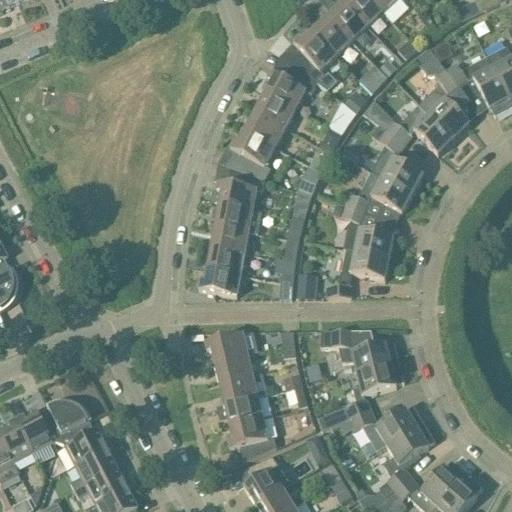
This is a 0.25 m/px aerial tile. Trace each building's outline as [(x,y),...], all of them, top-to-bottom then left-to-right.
[(0,0),(0,14),(18,7),(15,0),(0,0)] [(368,31),(384,17),(367,0),(352,0),(345,7),(368,31)] [(367,0),(384,17),(400,1),(404,6),(411,0),(367,0)] [(501,8),(498,0),(486,0),(476,5),(482,18),(501,8)] [(511,0),(498,0),(501,8),(511,4),(511,0)] [(352,46),(368,31),(345,7),(329,22),(352,46)] [(472,22),(466,10),(456,14),(462,27),(472,22)] [(314,37),(337,61),(352,46),(329,22),(314,37)] [(289,67),(317,89),(318,88),(325,81),(321,76),(337,61),(314,37),(304,46),(301,42),(294,49),(301,56),(289,67)] [(420,54),(412,44),(399,55),(407,65),(420,54)] [(488,62),(511,106),(511,59),(508,51),(488,62)] [(496,121),(511,112),(511,106),(488,62),(462,76),(457,69),(447,76),(467,103),(476,97),(475,96),(479,93),(491,114),(492,113),(496,121)] [(312,98),(317,89),(289,67),(281,82),(272,77),(268,85),(272,87),(266,99),(296,114),(306,95),(312,98)] [(389,83),(376,69),(360,85),(373,99),(389,83)] [(459,110),(467,103),(447,76),(437,83),(442,89),(421,110),(455,144),(471,129),(454,112),(458,108),(459,110)] [(344,139),(363,102),(348,95),(330,132),(344,139)] [(286,134),(296,114),(266,99),(256,118),(286,134)] [(393,126),(386,136),(405,150),(413,140),(416,137),(439,160),(455,144),(421,110),(400,131),(393,126)] [(275,153),(286,134),(256,118),(246,137),(275,153)] [(398,160),(405,150),(386,136),(380,131),(372,141),(386,151),(372,177),(414,199),(424,180),(394,163),(396,159),(398,160)] [(229,171),(228,172),(266,185),(271,174),(266,171),(275,153),(246,137),(240,149),(235,146),(231,154),(239,158),(231,172),(229,171)] [(266,185),(228,172),(231,174),(228,189),(219,187),(218,196),(223,197),(220,210),(253,216),(257,194),(264,196),(266,185)] [(403,219),(414,199),(372,177),(359,203),(350,200),(346,211),(368,219),(373,208),(370,207),(372,202),(403,219)] [(380,223),(368,219),(346,211),(338,208),(334,220),(350,226),(344,254),(347,255),(390,264),(395,242),(372,237),(373,234),(376,234),(380,223)] [(220,210),(216,232),(249,238),(258,239),(263,218),(253,216),(220,210)] [(288,245),(300,247),(305,226),(293,222),(288,245)] [(249,238),(216,232),(212,253),(245,259),(249,238)] [(288,245),(284,264),(283,266),(296,268),(300,247),(288,245)] [(0,247),(0,280),(11,274),(6,264),(8,263),(0,247)] [(208,274),(241,280),(245,259),(212,253),(208,274)] [(390,264),(347,255),(340,291),(328,291),(328,303),(352,303),(352,290),(351,290),(353,279),(386,285),(390,264)] [(283,266),(284,264),(277,263),(276,277),(282,278),(295,279),(296,268),(283,266)] [(0,317),(4,315),(9,312),(12,308),(15,304),(17,299),(19,294),(19,288),(18,283),(16,278),(14,273),(11,274),(0,280),(0,317)] [(241,280),(208,274),(206,287),(201,286),(199,295),(237,302),(241,280)] [(293,304),(295,279),(282,278),(281,304),(293,304)] [(315,302),(316,279),(305,278),(304,301),(315,302)] [(355,367),(359,379),(401,368),(396,349),(387,351),(387,349),(366,354),(364,347),(364,336),(322,336),(322,353),(340,353),(343,367),(355,367)] [(294,337),(282,337),(285,363),(297,362),(294,337)] [(243,339),(206,348),(208,357),(212,356),(216,368),(248,360),(259,358),(254,339),(243,339)] [(248,360),(216,368),(221,389),(253,382),(253,381),(248,360)] [(345,414),(327,422),(331,433),(340,429),(372,416),(368,405),(366,405),(365,400),(398,392),(397,390),(405,388),(401,368),(392,370),(359,379),(362,392),(354,394),(358,409),(345,414)] [(221,389),(226,410),(258,403),(258,402),(268,399),(263,379),(253,381),(253,382),(221,389)] [(258,403),(226,410),(230,430),(273,421),(268,399),(258,402),(258,403)] [(65,450),(66,451),(74,447),(68,437),(89,426),(92,425),(90,421),(88,417),(85,414),(82,411),(79,409),(75,407),(71,406),(68,405),(64,405),(60,406),(56,406),(51,408),(47,410),(49,413),(60,434),(50,439),(54,448),(55,447),(65,450)] [(372,416),(340,429),(344,439),(354,434),(355,437),(363,433),(377,457),(388,450),(389,452),(426,429),(415,412),(408,416),(407,415),(377,433),(376,433),(374,428),(377,427),(372,416)] [(17,426),(34,458),(54,448),(50,439),(60,434),(49,413),(39,418),(37,416),(17,426)] [(273,421),(230,430),(234,444),(229,445),(231,454),(241,452),(245,467),(277,453),(275,441),(278,440),(273,421)] [(0,434),(0,439),(15,468),(34,458),(17,426),(0,434)] [(66,451),(76,471),(108,455),(107,454),(113,451),(106,438),(100,440),(97,435),(95,436),(89,426),(68,437),(74,447),(66,451)] [(393,484),(380,494),(388,503),(413,483),(406,475),(412,469),(410,465),(430,453),(429,451),(437,447),(426,429),(419,434),(389,452),(395,462),(384,470),(393,484)] [(0,439),(0,486),(1,488),(20,479),(15,468),(0,439)] [(76,496),(118,474),(108,455),(76,471),(81,482),(71,487),(76,496)] [(256,511),(284,494),(291,490),(273,461),(246,474),(254,486),(245,492),(256,511)] [(420,511),(439,511),(469,479),(454,466),(447,473),(445,472),(422,498),(418,494),(420,492),(413,483),(388,503),(377,511),(406,511),(402,508),(409,502),(420,511)] [(323,475),(332,490),(343,484),(334,469),(323,475)] [(96,510),(128,493),(118,474),(76,496),(80,503),(90,498),(96,510)] [(477,500),(484,493),(469,479),(439,511),(469,511),(478,502),(477,500)] [(343,484),(332,490),(342,507),(353,500),(343,484)] [(137,511),(128,493),(96,510),(91,511),(137,511)] [(294,511),(284,494),(256,511),(294,511)]
